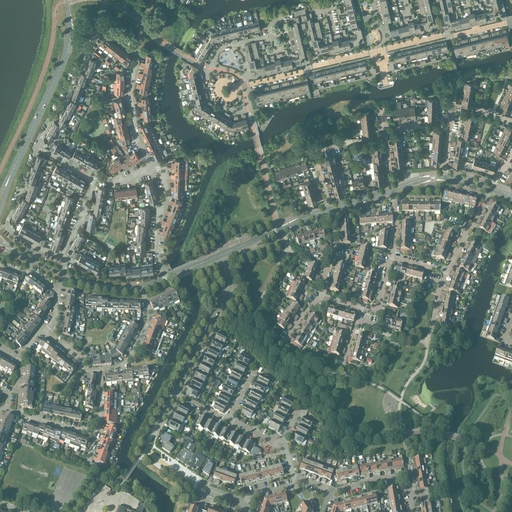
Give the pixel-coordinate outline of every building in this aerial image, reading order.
[(430,6),(419,9),(421,15),(426,13),(431,12),(430,6)] [(441,9),(443,15),(448,13),(453,12),(452,7),(441,9)] [(305,9),(299,10),(302,21),(307,19),(309,30),(320,27),(318,22),(313,23),(311,13),(306,14),(305,9)] [(287,29),(288,35),(299,32),(297,22),(302,21),(299,10),(294,11),(295,17),(290,18),(292,28),(287,29)] [(218,38),(216,32),(213,33),(211,30),(208,30),(206,32),(205,35),(207,37),(205,40),(213,44),(215,42),(217,41),(217,43),(219,42),(218,41),(218,38)] [(310,35),(312,41),(317,39),(322,38),(321,33),(310,35)] [(510,46),(507,35),(496,37),(499,48),(510,46)] [(499,48),(496,37),(486,40),(488,51),(499,48)] [(100,46),(105,49),(111,41),(106,38),(100,46)] [(213,44),(205,40),(203,44),(210,49),(212,47),(214,48),(215,46),(213,44)] [(486,40),(475,42),(478,53),(488,51),(486,40)] [(105,49),(109,53),(115,45),(111,41),(105,49)] [(245,45),(246,51),(257,48),(255,42),(245,45)] [(475,42),(465,45),(467,56),(478,53),(475,42)] [(303,48),(302,43),(291,45),(292,51),(297,50),(303,48)] [(203,44),(200,49),(208,54),(210,49),(203,44)] [(109,53),(113,56),(119,48),(115,45),(109,53)] [(465,45),(454,47),(456,59),(467,56),(465,45)] [(117,59),(119,58),(124,51),(119,48),(113,56),(117,59)] [(208,54),(200,49),(197,53),(205,58),(208,54)] [(119,58),(123,61),(128,55),(124,51),(119,58)] [(146,57),(146,60),(155,62),(157,62),(158,57),(150,55),(150,53),(142,52),(141,56),(146,57)] [(197,53),(194,58),(202,63),(205,58),(197,53)] [(90,59),(88,64),(98,68),(100,60),(94,54),(90,59)] [(128,55),(123,61),(121,63),(127,68),(129,65),(127,64),(132,58),(128,55)] [(154,67),(141,65),(141,67),(144,68),(144,71),(152,72),(155,73),(156,68),(154,67)] [(187,75),(188,78),(197,76),(196,73),(197,71),(198,72),(199,71),(190,65),(188,68),(185,67),(183,69),(183,72),(184,75),(187,75)] [(313,79),(311,80),(311,83),(314,82),(314,83),(320,81),(318,73),(312,74),(313,79)] [(308,82),(297,85),(300,96),(310,94),(308,82)] [(297,85),(286,87),(289,99),(300,96),(297,85)] [(148,88),(137,86),(136,88),(140,89),(139,92),(147,94),(150,95),(151,89),(148,88)] [(279,101),(289,99),(286,87),(276,90),(279,101)] [(279,101),(276,90),(265,93),(268,104),(279,101)] [(265,93),(255,95),(257,106),(268,104),(265,93)] [(503,100),(511,103),(511,102),(511,97),(506,95),(503,100)] [(68,105),(76,110),(77,110),(81,104),(78,102),(77,104),(69,99),(67,103),(69,103),(68,105)] [(123,104),(122,99),(111,102),(112,105),(109,106),(109,108),(123,104)] [(503,100),(501,105),(510,108),(511,103),(503,100)] [(205,102),(203,102),(201,103),(194,104),(195,107),(193,109),(192,112),(194,114),(197,115),(199,113),(202,115),(206,107),(204,105),(203,103),(205,103),(205,102)] [(68,105),(65,110),(73,114),(76,110),(68,105)] [(501,105),(499,110),(507,113),(510,108),(501,105)] [(206,107),(202,115),(206,118),(211,110),(206,107)] [(65,110),(62,114),(71,119),(73,114),(65,110)] [(211,110),(206,118),(211,120),(216,113),(211,110)] [(211,120),(216,123),(220,116),(216,113),(211,120)] [(62,114),(60,119),(68,124),(71,119),(62,114)] [(216,123),(220,126),(225,118),(220,116),(216,123)] [(220,126),(225,129),(228,124),(229,121),(225,118),(220,126)] [(60,119),(57,124),(61,126),(63,127),(65,129),(68,124),(60,119)] [(228,124),(225,129),(227,131),(227,133),(229,136),(232,136),(234,135),(235,132),(238,131),(236,122),(232,123),(231,122),(232,120),(230,120),(229,121),(228,124)] [(54,122),(51,127),(58,131),(59,129),(62,130),(63,127),(61,126),(57,124),(54,122)] [(143,130),(144,132),(153,128),(150,123),(138,128),(140,131),(143,130)] [(49,132),(57,136),(58,134),(57,133),(58,131),(51,127),(49,132)] [(503,132),(511,136),(511,133),(511,130),(505,127),(503,132)] [(142,136),(143,139),(155,134),(153,128),(144,132),(145,135),(142,136)] [(57,136),(49,132),(46,137),(53,140),(54,141),(57,136)] [(511,136),(503,132),(500,137),(509,141),(511,136)] [(148,141),(149,143),(158,139),(155,134),(143,139),(145,142),(148,141)] [(129,137),(121,139),(119,140),(120,145),(131,142),(129,137)] [(500,137),(498,142),(506,146),(509,141),(500,137)] [(147,147),(148,150),(160,145),(158,139),(149,143),(150,146),(147,147)] [(498,142),(496,147),(504,151),(506,146),(498,142)] [(50,150),(58,154),(63,146),(58,143),(57,145),(54,143),(50,150)] [(153,152),(154,154),(163,150),(160,145),(148,150),(150,153),(153,152)] [(63,146),(58,154),(63,157),(67,149),(68,149),(63,146)] [(504,151),(496,147),(493,152),(501,156),(504,151)] [(67,149),(63,157),(68,160),(72,152),(67,149)] [(72,157),(77,160),(81,152),(76,149),(72,157)] [(163,150),(154,154),(155,157),(152,158),(153,161),(165,156),(163,150)] [(77,160),(81,163),(86,155),(81,152),(77,160)] [(135,152),(130,155),(135,162),(139,159),(135,152)] [(81,163),(86,165),(91,156),(86,154),(86,155),(81,163)] [(130,155),(126,158),(130,165),(135,162),(130,155)] [(37,156),(35,161),(42,164),(44,164),(46,159),(37,156)] [(86,165),(91,168),(96,159),(91,156),(86,165)] [(113,159),(115,162),(119,168),(124,165),(121,161),(119,158),(118,156),(113,159)] [(128,166),(130,165),(126,158),(124,156),(121,158),(121,157),(119,157),(119,158),(121,161),(124,165),(125,168),(126,169),(129,167),(128,166)] [(327,165),(336,162),(334,157),(325,159),(326,162),(325,163),(326,165),(327,165)] [(96,159),(91,168),(96,171),(101,162),(96,159)] [(439,165),(440,160),(431,159),(429,159),(429,167),(436,168),(436,165),(439,165)] [(471,168),(477,169),(480,161),(474,159),(471,168)] [(305,161),(300,163),(303,171),(308,169),(305,161)] [(115,162),(110,165),(115,171),(119,168),(115,162)] [(295,165),(298,173),(303,171),(300,163),(295,165)] [(495,166),(490,164),(487,173),(493,174),(495,166)] [(115,171),(110,165),(105,168),(110,174),(115,171)] [(298,173),(295,165),(290,167),(293,175),(298,173)] [(41,169),(33,166),(32,171),(42,175),(42,173),(40,172),(41,169)] [(57,177),(58,176),(62,169),(57,166),(53,173),(52,175),(57,177)] [(290,167),(285,168),(288,177),(293,175),(290,167)] [(280,170),(283,179),(288,177),(285,168),(280,170)] [(58,176),(63,178),(66,172),(62,169),(58,176)] [(283,179),(280,170),(274,172),(277,181),(283,179)] [(32,171),(30,176),(37,179),(40,180),(42,175),(32,171)] [(63,178),(67,181),(71,174),(66,172),(63,178)] [(67,181),(72,184),(76,177),(71,174),(67,181)] [(72,184),(77,186),(80,180),(76,177),(72,184)] [(77,186),(82,189),(85,182),(80,180),(77,186)] [(302,185),(303,190),(312,187),(310,182),(302,185)] [(29,188),(38,191),(39,191),(41,186),(35,184),(31,183),(29,188)] [(38,191),(29,188),(27,193),(36,196),(38,191)] [(36,196),(27,193),(25,198),(34,202),(36,196)] [(469,197),(466,196),(464,205),(469,206),(472,193),(470,193),(469,197)] [(472,193),(469,206),(469,209),(474,210),(476,203),(478,204),(480,200),(477,199),(474,198),(475,194),(472,193)] [(23,198),(20,203),(28,208),(31,203),(29,202),(30,202),(23,198)] [(171,200),(170,202),(181,207),(183,201),(176,198),(175,202),(171,200)] [(317,203),(315,198),(307,200),(308,206),(317,203)] [(173,206),(172,209),(179,212),(181,207),(170,202),(169,204),(173,206)] [(20,203),(18,208),(26,213),(28,208),(20,203)] [(492,205),(490,210),(498,214),(500,209),(492,205)] [(62,206),(60,211),(69,214),(70,209),(63,206),(62,206)] [(18,208),(15,213),(23,217),(26,213),(18,208)] [(167,210),(166,212),(177,217),(179,212),(172,209),(170,212),(167,210)] [(490,210),(487,215),(495,219),(498,214),(490,210)] [(60,217),(67,219),(69,214),(60,211),(58,216),(60,217)] [(169,216),(168,219),(175,222),(177,217),(166,212),(165,214),(169,216)] [(23,217),(15,213),(12,218),(19,221),(20,222),(23,217)] [(486,217),(485,219),(493,224),(495,219),(487,215),(486,214),(485,216),(486,217)] [(60,217),(58,216),(56,221),(58,222),(65,224),(65,222),(67,223),(68,220),(67,219),(60,217)] [(163,220),(162,222),(173,227),(175,222),(168,219),(166,222),(163,220)] [(493,224),(485,219),(483,222),(482,221),(481,223),(490,228),(492,230),(493,227),(495,225),(493,224)] [(58,222),(56,227),(63,229),(64,230),(66,227),(64,226),(65,224),(58,222)] [(165,226),(163,229),(171,232),(173,227),(162,222),(161,224),(165,226)] [(481,226),(479,229),(487,233),(489,235),(491,232),(492,230),(490,228),(481,223),(480,226),(481,226)] [(28,227),(23,224),(19,233),(24,235),(28,227)] [(24,235),(28,238),(33,230),(28,227),(24,235)] [(171,232),(163,229),(162,232),(159,230),(158,232),(161,234),(169,237),(171,232)] [(322,229),(317,231),(320,239),(325,237),(322,229)] [(28,238),(33,241),(38,232),(33,230),(28,238)] [(317,231),(311,232),(314,241),(320,239),(317,231)] [(446,231),(444,237),(452,240),(453,237),(454,237),(455,235),(446,231)] [(38,232),(33,241),(38,243),(42,237),(41,237),(42,235),(38,232)] [(311,232),(306,234),(309,243),(314,241),(311,232)] [(79,233),(76,238),(83,242),(86,243),(87,241),(84,239),(86,237),(79,233)] [(306,234),(301,236),(304,244),(309,243),(306,234)] [(304,244),(301,236),(296,238),(299,246),(304,244)] [(444,237),(442,242),(451,245),(452,243),(451,243),(452,240),(444,237)] [(76,238),(74,243),(80,246),(83,242),(76,238)] [(442,242),(440,247),(448,250),(449,247),(450,248),(451,245),(442,242)] [(54,243),(52,243),(50,248),(52,248),(52,249),(59,251),(61,246),(54,243)] [(80,246),(74,243),(71,247),(75,250),(78,251),(79,252),(82,247),(80,246)] [(401,248),(400,247),(400,248),(396,247),(396,250),(399,250),(399,252),(401,252),(401,253),(412,254),(412,245),(410,245),(401,244),(401,248)] [(470,246),(469,246),(468,248),(479,254),(482,249),(472,244),(470,246)] [(440,247),(438,252),(446,255),(448,250),(440,247)] [(479,254),(468,248),(467,250),(468,251),(467,254),(477,259),(479,254)] [(446,255),(438,252),(436,257),(444,260),(446,255)] [(465,256),(464,256),(463,258),(464,258),(472,262),(475,263),(477,259),(467,254),(465,256)] [(77,262),(82,265),(86,258),(81,256),(81,255),(77,262)] [(82,265),(87,268),(91,259),(87,257),(86,258),(82,265)] [(472,268),(475,263),(472,262),(464,258),(463,258),(462,260),(463,260),(462,263),(470,267),(472,268)] [(87,268),(92,270),(96,262),(91,259),(87,268)] [(96,262),(92,270),(96,273),(101,265),(99,263),(100,261),(98,259),(96,262)] [(309,263),(307,268),(316,272),(318,266),(309,263)] [(335,269),(344,271),(345,271),(346,267),(345,267),(345,265),(337,263),(335,269)] [(462,263),(461,266),(459,268),(468,272),(470,273),(472,268),(470,267),(462,263)] [(307,268),(305,273),(314,277),(316,272),(307,268)] [(455,273),(454,275),(466,280),(468,274),(457,270),(456,273),(455,273)] [(10,289),(15,275),(10,273),(7,281),(6,284),(9,285),(8,288),(10,289)] [(314,277),(305,273),(303,279),(312,282),(314,277)] [(21,277),(15,275),(10,289),(12,290),(14,284),(18,285),(21,277)] [(454,279),(453,280),(464,285),(466,280),(454,275),(453,277),(453,278),(454,279)] [(24,282),(29,285),(34,279),(29,276),(24,282)] [(297,278),(295,283),(303,287),(306,282),(297,278)] [(29,285),(33,289),(38,282),(34,279),(29,285)] [(332,279),(331,284),(340,287),(343,287),(344,282),(341,281),(332,279)] [(451,283),(450,285),(451,286),(462,290),(464,285),(453,280),(452,283),(451,283)] [(35,295),(37,292),(42,286),(38,282),(33,289),(31,291),(35,295)] [(295,283),(293,288),(301,292),(303,287),(295,283)] [(42,286),(37,292),(41,296),(46,289),(42,286)] [(462,290),(451,286),(449,291),(460,295),(462,290)] [(299,297),(300,295),(299,295),(301,292),(293,288),(290,287),(288,292),(290,293),(298,297),(299,297)] [(393,290),(391,296),(400,298),(403,298),(404,293),(401,293),(393,290)] [(175,291),(170,294),(174,304),(179,301),(175,291)] [(286,296),(288,297),(288,298),(296,302),(298,297),(290,293),(288,292),(286,296)] [(170,294),(165,296),(169,306),(174,304),(170,294)] [(372,296),(363,294),(362,299),(360,299),(359,302),(367,304),(368,301),(371,302),(372,296)] [(165,296),(160,298),(165,308),(169,306),(165,296)] [(500,297),(498,302),(507,305),(509,300),(500,297)] [(155,300),(158,308),(160,310),(165,308),(160,298),(155,300)] [(45,300),(41,305),(48,310),(51,305),(45,300)] [(153,310),(158,308),(155,300),(150,303),(153,310)] [(498,302),(496,307),(505,310),(507,305),(498,302)] [(293,303),(289,307),(297,313),(300,308),(293,303)] [(41,305),(38,309),(44,314),(48,310),(41,305)] [(327,314),(333,316),(335,308),(330,306),(327,314)] [(289,307),(286,312),(294,317),(297,313),(289,307)] [(496,307),(494,312),(503,315),(505,310),(496,307)] [(44,314),(38,309),(34,313),(41,318),(44,314)] [(343,319),(348,321),(351,311),(349,310),(349,312),(345,311),(343,319)] [(285,311),(282,315),(290,321),(294,317),(286,312),(285,311)] [(351,311),(348,321),(353,322),(356,314),(352,313),(353,311),(351,311)] [(494,312),(493,317),(501,320),(503,315),(494,312)] [(67,314),(66,319),(80,322),(80,320),(77,319),(78,316),(77,316),(67,314)] [(310,317),(308,320),(316,324),(319,319),(318,319),(318,318),(318,317),(317,316),(316,316),(315,317),(310,314),(309,316),(310,317)] [(29,319),(31,321),(38,326),(41,322),(33,315),(31,318),(28,316),(27,317),(29,319)] [(279,319),(280,320),(287,326),(289,324),(290,321),(282,315),(279,319)] [(156,320),(153,319),(152,322),(164,327),(166,321),(157,317),(156,320)] [(386,328),(390,329),(392,317),(389,317),(389,320),(386,319),(384,329),(385,330),(386,329),(386,328)] [(493,317),(491,322),(500,325),(501,320),(493,317)] [(287,326),(280,320),(277,325),(284,330),(286,328),(287,326)] [(308,320),(306,324),(313,329),(316,324),(308,320)] [(31,321),(28,325),(35,330),(38,326),(31,321)] [(153,326),(153,329),(162,332),(164,327),(152,322),(150,325),(153,326)] [(491,322),(489,327),(498,330),(500,325),(491,322)] [(131,323),(129,328),(136,332),(138,327),(131,323)] [(21,324),(20,326),(22,328),(31,335),(35,330),(28,325),(26,328),(24,326),(21,324)] [(75,326),(65,324),(64,330),(78,333),(78,330),(74,330),(75,326)] [(313,329),(306,324),(303,329),(311,334),(313,329)] [(126,327),(123,331),(133,337),(134,335),(135,335),(136,333),(136,332),(129,328),(126,327)] [(489,327),(487,332),(496,335),(498,330),(489,327)] [(31,335),(22,328),(19,332),(28,339),(31,335)] [(149,330),(147,333),(162,339),(164,333),(162,332),(153,329),(152,331),(149,330)] [(303,329),(300,334),(308,338),(311,334),(303,329)] [(123,331),(121,336),(130,342),(133,337),(123,331)] [(333,337),(335,337),(348,341),(348,339),(344,338),(345,335),(342,334),(335,331),(334,331),(333,337)] [(13,334),(24,343),(28,339),(19,332),(17,335),(15,332),(13,334)] [(219,332),(214,340),(226,346),(228,343),(226,342),(228,337),(219,332)] [(496,335),(487,332),(485,337),(494,341),(496,335)] [(149,338),(148,340),(161,344),(163,339),(162,339),(147,333),(146,336),(149,338)] [(357,337),(357,339),(358,339),(366,342),(367,338),(371,339),(372,334),(366,333),(365,336),(359,334),(358,337),(357,337)] [(24,343),(13,334),(12,336),(14,338),(10,343),(16,348),(18,346),(21,348),(24,343)] [(297,338),(305,343),(308,338),(300,334),(297,338)] [(121,336),(118,341),(121,342),(128,346),(130,342),(121,336)] [(333,337),(332,342),(342,345),(343,342),(347,344),(348,341),(335,337),(333,337)] [(305,343),(297,338),(296,341),(292,339),(289,344),(300,350),(301,347),(302,348),(305,343)] [(39,346),(43,349),(48,343),(44,339),(39,346)] [(144,341),(143,344),(158,350),(161,344),(148,340),(147,342),(144,341)] [(211,346),(210,348),(220,353),(222,348),(225,349),(226,346),(214,340),(213,343),(212,343),(211,343),(210,344),(210,345),(211,346)] [(121,342),(118,347),(125,351),(128,346),(121,342)] [(332,342),(330,347),(345,352),(345,349),(341,348),(342,345),(332,342)] [(43,349),(47,353),(52,346),(48,343),(43,349)] [(158,350),(143,344),(142,348),(145,349),(144,351),(156,356),(158,350)] [(47,353),(52,356),(55,352),(57,350),(52,346),(47,353)] [(125,351),(115,346),(113,350),(111,352),(116,358),(118,357),(120,354),(122,356),(125,351)] [(345,352),(330,347),(328,355),(333,357),(334,354),(339,356),(340,353),(344,354),(345,352)] [(208,352),(206,355),(218,361),(220,358),(218,357),(220,353),(210,348),(210,349),(209,349),(208,349),(207,350),(207,351),(207,352),(208,352)] [(494,357),(499,359),(503,350),(497,348),(494,357)] [(499,359),(504,361),(508,352),(503,350),(499,359)] [(50,358),(54,362),(59,355),(55,352),(52,356),(50,358)] [(105,354),(105,357),(106,365),(112,365),(111,360),(114,360),(116,358),(111,352),(110,353),(110,354),(105,354)] [(240,357),(238,362),(247,367),(248,365),(249,366),(250,365),(251,364),(250,363),(250,362),(251,359),(240,353),(238,356),(240,357)] [(53,369),(55,370),(59,365),(64,359),(59,355),(54,362),(53,363),(56,365),(53,369)] [(203,362),(202,363),(212,368),(214,363),(216,364),(218,361),(206,355),(205,358),(204,358),(203,358),(202,359),(202,360),(202,361),(203,362)] [(354,355),(353,358),(349,357),(347,363),(356,365),(357,362),(363,363),(365,358),(354,355)] [(62,370),(63,368),(68,362),(64,359),(59,365),(55,370),(56,371),(59,367),(62,370)] [(10,363),(7,362),(3,369),(8,371),(13,363),(11,361),(10,363)] [(63,368),(67,372),(72,365),(68,362),(63,368)] [(233,365),(232,368),(243,375),(245,372),(246,372),(247,371),(248,370),(247,369),(246,368),(247,367),(238,362),(235,366),(233,365)] [(15,364),(13,363),(8,371),(12,374),(17,367),(14,365),(15,364)] [(198,371),(210,377),(212,374),(209,373),(212,368),(202,363),(202,364),(201,364),(200,364),(199,365),(199,366),(199,367),(200,368),(198,371)] [(72,365),(67,372),(71,375),(76,369),(72,365)] [(146,368),(145,367),(143,367),(142,368),(143,377),(144,379),(148,379),(149,378),(149,376),(149,372),(155,371),(155,368),(148,369),(148,368),(146,368)] [(232,373),(230,377),(239,382),(240,381),(241,381),(242,381),(242,380),(243,379),(242,378),(243,375),(232,368),(230,372),(232,373)] [(195,377),(194,378),(204,383),(206,379),(208,380),(210,377),(198,371),(197,374),(196,374),(195,374),(194,375),(194,376),(195,377)] [(257,382),(267,387),(269,383),(271,384),(273,380),(261,374),(260,378),(259,377),(258,378),(257,378),(257,379),(257,380),(258,381),(257,382)] [(225,381),(223,384),(235,390),(237,387),(238,387),(239,387),(239,386),(239,385),(239,384),(238,384),(239,382),(230,377),(227,382),(225,381)] [(192,383),(190,386),(202,392),(203,389),(201,388),(204,383),(194,378),(193,380),(192,380),(191,381),(191,382),(192,383)] [(253,390),(265,396),(266,393),(264,392),(267,387),(257,382),(256,384),(256,383),(255,384),(254,384),(254,385),(254,386),(255,387),(253,390)] [(224,388),(221,393),(231,398),(232,396),(233,397),(234,396),(234,395),(234,394),(233,393),(235,390),(223,384),(222,387),(224,388)] [(202,392),(190,386),(189,389),(188,389),(187,389),(186,390),(186,391),(186,392),(187,392),(186,394),(196,399),(198,394),(200,395),(202,392)] [(249,398),(259,403),(261,398),(263,399),(265,396),(253,390),(252,393),(251,393),(250,393),(249,394),(249,395),(249,396),(250,396),(249,398)] [(231,398),(221,393),(219,397),(217,396),(215,399),(227,406),(229,402),(230,403),(230,402),(231,401),(231,400),(230,399),(231,398)] [(294,401),(285,396),(282,401),(280,400),(278,403),(290,409),(292,406),(294,406),(294,405),(294,404),(293,403),(294,401)] [(247,402),(245,405),(257,412),(258,408),(256,407),(259,403),(249,398),(248,399),(247,399),(246,400),(246,401),(246,402),(247,402)] [(227,406),(215,399),(214,402),(216,404),(213,408),(223,414),(227,406)] [(94,404),(86,402),(85,410),(89,410),(90,409),(93,409),(94,404)] [(290,409),(278,403),(277,406),(279,407),(276,412),(286,417),(287,416),(289,416),(289,415),(289,413),(288,412),(290,409)] [(190,409),(181,404),(177,412),(188,418),(190,415),(188,414),(190,409)] [(257,412),(245,405),(241,413),(250,418),(253,414),(255,415),(257,412)] [(188,418),(177,412),(175,415),(174,415),(173,416),(173,417),(173,418),(173,420),(182,425),(185,420),(187,421),(188,418)] [(272,416),(270,419),(282,425),(284,422),(285,422),(286,421),(286,420),(286,419),(285,418),(286,417),(276,412),(274,417),(272,416)] [(0,416),(0,418),(12,423),(14,418),(6,415),(5,417),(0,416)] [(199,427),(203,430),(208,420),(207,419),(207,418),(207,417),(206,417),(205,417),(204,417),(204,418),(200,416),(194,428),(198,429),(199,427)] [(301,423),(300,424),(310,430),(312,425),(314,426),(316,423),(304,417),(303,420),(302,420),(301,420),(300,421),(300,422),(301,423)] [(0,420),(3,422),(2,424),(11,427),(12,423),(0,418),(0,420)] [(282,425),(270,419),(269,422),(271,423),(268,428),(278,433),(279,431),(280,431),(281,431),(281,430),(281,429),(280,428),(282,425)] [(182,425),(173,420),(172,421),(171,421),(170,421),(169,422),(169,423),(170,424),(168,428),(180,434),(182,430),(180,429),(182,425)] [(207,434),(210,436),(216,424),(213,422),(213,421),(212,420),(211,420),(210,420),(210,421),(208,420),(203,430),(208,432),(207,434)] [(22,431),(27,433),(30,425),(25,423),(22,431)] [(214,435),(219,438),(224,428),(222,427),(223,426),(222,426),(222,425),(221,425),(220,425),(219,426),(216,424),(210,436),(213,437),(214,435)] [(298,429),(296,432),(308,438),(309,435),(307,434),(310,430),(300,424),(299,426),(298,426),(297,427),(297,428),(298,429)] [(38,437),(38,435),(39,433),(40,429),(41,426),(38,425),(37,428),(35,427),(32,435),(38,437)] [(38,435),(43,437),(47,427),(42,425),(41,426),(40,429),(39,433),(38,435)] [(105,428),(104,430),(115,434),(117,429),(110,426),(109,429),(105,428)] [(43,437),(48,439),(49,437),(52,429),(47,427),(43,437)] [(0,434),(7,437),(9,432),(0,428),(0,434)] [(222,442),(225,444),(232,432),(228,431),(229,430),(228,429),(228,428),(227,428),(226,428),(225,429),(224,428),(219,438),(223,440),(222,442)] [(59,441),(64,443),(68,432),(63,430),(62,432),(62,433),(60,438),(59,441)] [(107,433),(106,436),(114,439),(115,434),(104,430),(103,432),(107,433)] [(59,441),(60,438),(62,433),(62,432),(60,431),(59,432),(57,431),(54,439),(53,442),(54,442),(56,444),(54,447),(56,448),(58,445),(59,441)] [(69,445),(70,442),(73,434),(68,432),(64,443),(69,445)] [(230,443),(234,446),(239,436),(238,436),(238,435),(238,434),(237,433),(236,433),(235,433),(235,434),(232,432),(225,444),(228,446),(230,443)] [(308,438),(296,432),(295,435),(294,435),(293,435),(292,436),(292,437),(292,438),(293,438),(292,440),(302,445),(304,440),(306,441),(308,438)] [(69,445),(74,447),(78,436),(73,434),(70,442),(69,445)] [(171,454),(173,450),(175,448),(169,444),(172,438),(165,434),(161,443),(162,444),(162,445),(162,446),(163,447),(163,448),(162,449),(170,455),(171,454)] [(74,447),(80,448),(81,446),(83,438),(78,436),(74,447)] [(101,438),(100,440),(114,445),(116,440),(114,439),(106,436),(105,439),(101,438)] [(238,450),(241,452),(247,440),(244,439),(244,438),(244,437),(243,436),(242,436),(241,436),(241,437),(239,436),(234,446),(239,448),(238,450)] [(83,438),(81,446),(86,448),(89,440),(83,438)] [(103,443),(102,446),(112,450),(114,445),(100,440),(100,442),(103,443)] [(247,440),(241,452),(244,454),(245,451),(250,454),(249,455),(251,456),(261,454),(260,450),(254,447),(255,444),(253,444),(254,443),(253,442),(253,441),(252,441),(251,441),(250,442),(247,440)] [(97,448),(97,450),(108,454),(110,455),(112,450),(102,446),(101,449),(97,448)] [(187,465),(189,462),(193,455),(183,448),(176,459),(186,466),(187,465)] [(100,454),(98,457),(106,459),(108,454),(97,450),(96,452),(100,454)] [(195,467),(196,467),(199,469),(206,459),(196,452),(193,455),(189,462),(187,465),(188,466),(190,467),(190,468),(193,469),(193,470),(195,467)] [(106,459),(98,457),(97,460),(94,458),(93,460),(97,462),(96,462),(104,465),(106,459)] [(394,457),(391,458),(393,470),(394,470),(396,471),(397,473),(399,473),(397,459),(394,460),(394,457)] [(380,460),(382,472),(384,472),(385,473),(386,475),(388,475),(386,461),(383,462),(383,459),(380,460)] [(299,469),(305,471),(308,462),(303,460),(299,469)] [(202,472),(209,476),(211,471),(214,472),(217,463),(213,461),(212,465),(208,463),(202,472)] [(372,461),(370,461),(372,474),(373,474),(375,475),(375,477),(378,477),(375,463),(373,463),(372,461)] [(410,467),(410,469),(424,467),(424,464),(426,464),(426,461),(413,463),(413,465),(412,466),(410,467)] [(313,464),(308,462),(305,471),(310,473),(313,464)] [(362,463),(359,463),(361,476),(362,475),(364,477),(365,479),(367,479),(365,465),(362,465),(362,463)] [(318,465),(313,464),(310,473),(315,475),(318,465)] [(318,465),(315,475),(320,477),(323,467),(318,465)] [(351,468),(354,477),(359,476),(357,466),(351,468)] [(320,477),(325,479),(328,469),(323,467),(320,477)] [(213,478),(218,480),(222,471),(216,469),(213,478)] [(328,469),(325,479),(330,481),(332,477),(334,471),(328,469)] [(344,480),(341,470),(336,472),(334,471),(332,477),(335,478),(337,478),(338,482),(344,480)] [(218,480),(223,482),(227,473),(222,471),(218,480)] [(412,477),(412,480),(426,478),(425,475),(428,474),(427,472),(415,474),(415,475),(414,477),(412,477)] [(232,474),(227,473),(223,482),(228,484),(232,474)] [(234,486),(235,482),(237,476),(232,474),(228,484),(234,486)] [(247,484),(244,474),(237,476),(235,482),(237,483),(241,482),(242,486),(247,484)] [(429,483),(417,485),(417,486),(416,488),(414,488),(414,491),(428,488),(427,486),(430,485),(429,483)] [(265,497),(264,498),(271,506),(277,505),(274,495),(269,496),(268,493),(264,494),(265,497)] [(262,503),(260,508),(269,511),(271,506),(264,498),(263,499),(259,498),(258,502),(262,503)] [(335,504),(333,505),(339,511),(344,511),(346,511),(343,502),(338,503),(337,499),(334,500),(335,504)] [(298,508),(300,511),(304,511),(313,511),(312,509),(313,509),(311,506),(310,506),(307,502),(298,508)] [(135,511),(142,511),(145,506),(139,503),(135,511)]
